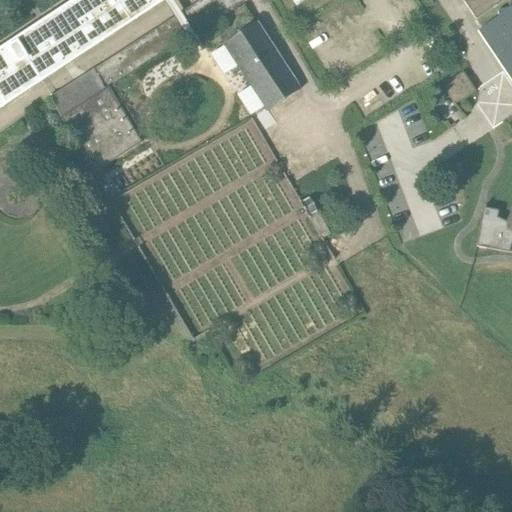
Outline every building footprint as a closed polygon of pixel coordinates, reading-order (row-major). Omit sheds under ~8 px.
[(0,0),(0,110),(168,0),(77,0),(0,51),(0,0)] [(497,218),(499,211),(486,209),(487,206),(485,206),(477,247),(511,253),(511,251),(510,251),(511,245),(511,0),(461,0),(509,70),(511,67),(511,210),(506,223),(497,218)] [(300,91),(256,24),(224,45),(268,112),(300,91)] [(468,73),(445,88),(458,108),(481,93),(468,73)] [(94,173),(141,142),(108,87),(59,119),(94,173)] [(310,199),(300,204),(322,240),(331,235),(310,199)] [(468,475),(474,451),(465,448),(459,473),(468,475)]
